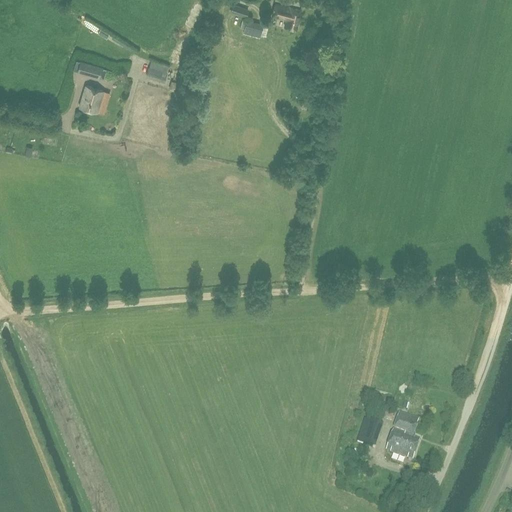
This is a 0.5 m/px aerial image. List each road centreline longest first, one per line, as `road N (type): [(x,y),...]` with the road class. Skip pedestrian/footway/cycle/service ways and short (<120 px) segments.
road 1 (track): [(2,312),(508,282)]
road 2 (track): [(465,413),(508,282)]
